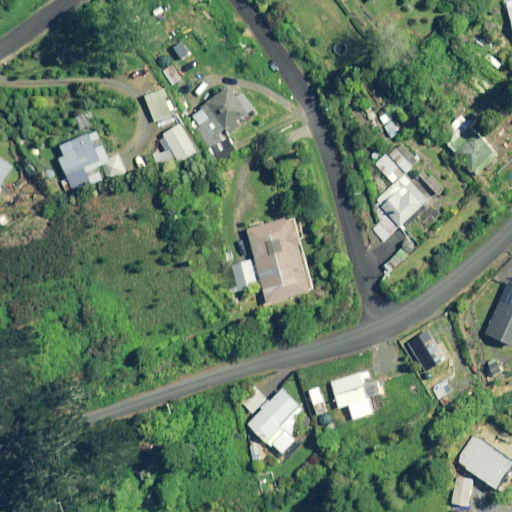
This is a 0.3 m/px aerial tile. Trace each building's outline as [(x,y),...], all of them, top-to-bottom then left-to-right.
[(231,48),(220,40),(214,48),(225,56),(231,48)] [(179,61),(166,68),(179,90),(192,83),(179,61)] [(227,136),(255,116),(252,111),(255,109),(243,93),(238,97),(231,87),(192,115),(199,125),(193,129),(216,162),(235,148),(227,136)] [(172,116),(162,89),(146,95),(155,122),(172,116)] [(82,112),(78,122),(92,127),(96,116),(82,112)] [(391,122),(386,113),(380,116),(391,138),(402,132),(395,120),(391,122)] [(497,157),(461,115),(439,134),(475,175),(497,157)] [(159,138),(166,149),(161,152),(167,161),(171,158),(176,166),(199,152),(181,124),(159,138)] [(58,160),(61,158),(68,177),(60,180),(64,191),(72,189),(72,190),(92,183),(104,179),(100,166),(110,162),(99,130),(62,142),(64,148),(60,149),(60,148),(54,150),(58,160)] [(385,154),(404,174),(419,160),(409,149),(403,155),(394,145),(385,154)] [(427,199),(413,183),(404,174),(385,154),(375,163),(393,183),(369,206),(382,219),(372,228),(385,242),(429,200),(427,199)] [(1,185),(15,167),(1,158),(0,157),(0,196),(5,194),(1,185)] [(428,168),(413,183),(427,199),(443,184),(428,168)] [(182,225),(178,213),(167,217),(170,228),(182,225)] [(301,235),(295,216),(248,229),(268,304),(313,291),(298,235),(301,235)] [(227,283),(236,280),(237,284),(228,287),(230,293),(258,285),(250,259),(232,265),(222,268),(227,283)] [(511,276),(511,277),(487,334),(511,344),(511,276)] [(404,365),(398,346),(389,349),(395,368),(404,365)] [(364,383),(361,372),(331,382),(340,408),(349,404),(354,420),(375,413),(370,397),(382,394),(377,379),(364,383)] [(266,399),(253,386),(245,393),(249,397),(242,404),(251,413),(266,399)] [(321,386),(308,389),(314,414),(328,411),(321,386)] [(300,404),(283,388),(248,424),(271,447),(286,431),(280,425),(300,404)] [(511,467),(511,460),(482,441),(464,467),(497,489),(511,467)] [(259,444),(249,446),(253,462),(262,460),(259,444)]
